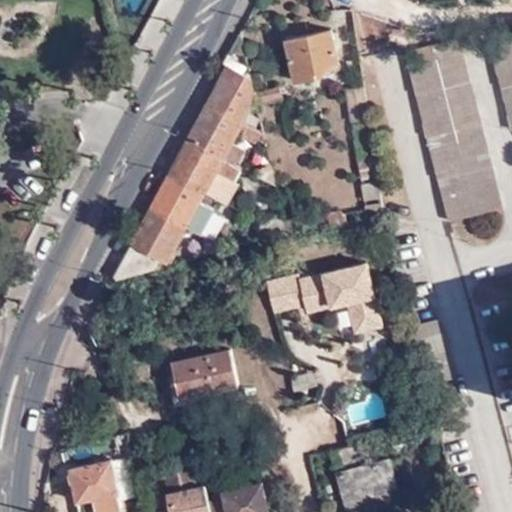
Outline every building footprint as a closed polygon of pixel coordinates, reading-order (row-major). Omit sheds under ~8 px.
[(150,0),(124,0),(120,7),(141,18),(150,0)] [(328,30),(284,39),(293,80),(316,76),(314,70),(336,65),(328,30)] [(466,38),(413,51),(454,224),(508,209),(466,38)] [(225,68),(206,105),(240,125),(254,100),(241,45),(233,41),(220,66),(225,68)] [(511,103),(511,42),(498,46),(511,103)] [(368,121),(363,89),(343,91),(350,124),(368,121)] [(206,105),(186,141),(221,160),(230,145),(240,125),(206,105)] [(221,160),(186,141),(169,173),(204,193),(214,176),(232,185),(241,171),(236,169),(221,160)] [(245,154),(230,145),(221,160),(236,169),(245,154)] [(359,181),(377,178),(374,157),(357,160),(359,181)] [(270,170),(255,180),(275,191),(270,170)] [(169,173),(150,210),(185,228),(199,235),(212,211),(199,203),(204,193),(169,173)] [(237,188),(232,185),(214,176),(204,193),(227,205),(237,188)] [(384,218),(377,183),(361,186),(364,210),(342,213),(343,226),(379,218),(380,218),(384,218)] [(285,237),(343,226),(342,213),(342,209),(282,220),(285,237)] [(167,262),(185,228),(150,210),(114,276),(117,278),(153,268),(159,258),(167,262)] [(280,212),(261,223),(285,237),(282,220),(280,212)] [(285,237),(261,223),(259,222),(257,245),(285,237)] [(204,258),(229,252),(207,240),(204,258)] [(298,273),(266,280),(274,312),(306,304),(308,311),(347,301),(355,331),(383,325),(367,260),(299,277),(298,273)] [(454,375),(439,316),(412,323),(428,382),(454,375)] [(232,348),(173,363),(184,401),(241,386),(232,348)] [(293,370),(295,386),(320,382),(318,367),(293,370)] [(392,410),(389,395),(381,397),(385,412),(392,410)] [(360,442),(332,450),(336,465),(365,457),(360,442)] [(389,457),(338,471),(347,499),(345,500),(348,511),(355,511),(403,499),(399,485),(397,485),(389,457)] [(92,499),(116,495),(109,461),(70,470),(77,503),(92,499)] [(268,511),(261,480),(221,490),(222,496),(208,498),(204,483),(194,486),(190,466),(180,469),(163,473),(167,492),(165,493),(169,511),(268,511)] [(100,511),(120,508),(116,495),(92,499),(94,511),(100,511)]
